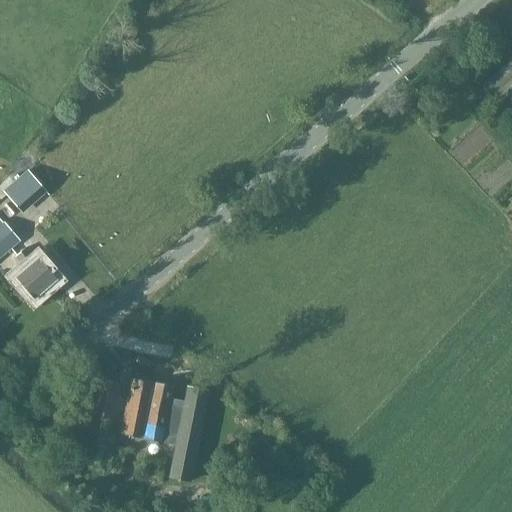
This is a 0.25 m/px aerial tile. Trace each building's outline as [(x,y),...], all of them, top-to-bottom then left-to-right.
[(511,57),(481,88),(486,93),(488,91),(511,113),(511,57)] [(20,209),(43,189),(26,170),(3,191),(20,209)] [(0,256),(18,241),(3,222),(2,223),(0,220),(0,256)] [(32,301),(53,282),(34,261),(32,263),(21,252),(13,259),(23,271),(13,279),(32,301)] [(68,416),(89,420),(82,458),(103,462),(118,383),(99,380),(99,379),(76,374),(68,416)] [(167,476),(188,480),(207,391),(187,387),(184,404),(170,401),(173,387),(131,378),(120,434),(174,445),(167,476)]
